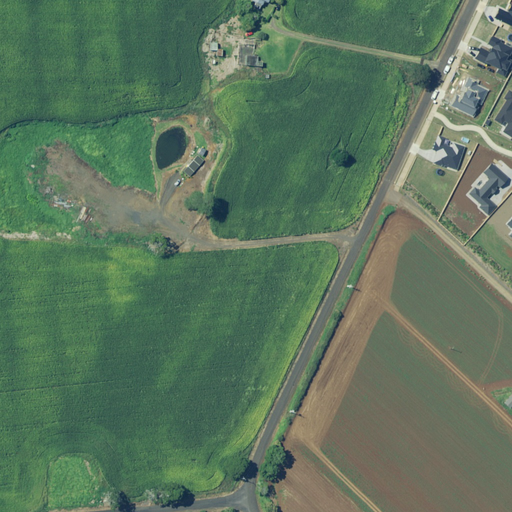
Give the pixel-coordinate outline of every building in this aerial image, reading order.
[(493,18),(511,26),(511,3),(510,3),(506,10),(508,11),(507,12),(498,8),(493,18)] [(493,72),(503,77),(508,69),(509,69),(511,64),(511,61),(507,59),(511,49),(499,42),(500,40),(491,35),(486,45),(490,47),(490,48),(489,48),(487,51),(479,47),(473,59),(485,65),(486,64),(495,69),(493,72)] [(210,42),(210,49),(217,49),(217,55),(222,55),(222,48),(217,48),(217,42),(210,42)] [(258,55),(254,55),(246,54),(246,64),(261,65),(261,61),(262,60),(260,60),(258,60),(258,59),(258,55)] [(449,106),(471,117),(475,109),(473,107),(475,101),(479,103),(485,90),(475,85),(476,83),(467,78),(462,88),(463,89),(459,96),(455,94),(449,106)] [(501,132),(511,138),(511,110),(511,107),(511,92),(508,90),(502,99),(505,101),(493,120),(501,125),(503,122),(507,124),(501,132)] [(445,166),(457,170),(465,147),(454,143),(452,148),(444,145),(446,138),(438,136),(436,142),(435,142),(432,150),(437,152),(433,164),(444,167),(445,166)] [(489,179),(479,190),(475,187),(469,194),(481,205),(479,208),(488,216),(497,207),(487,198),(491,193),(493,194),(497,189),(496,188),(498,186),(500,188),(509,178),(492,163),(483,174),(489,179)]
